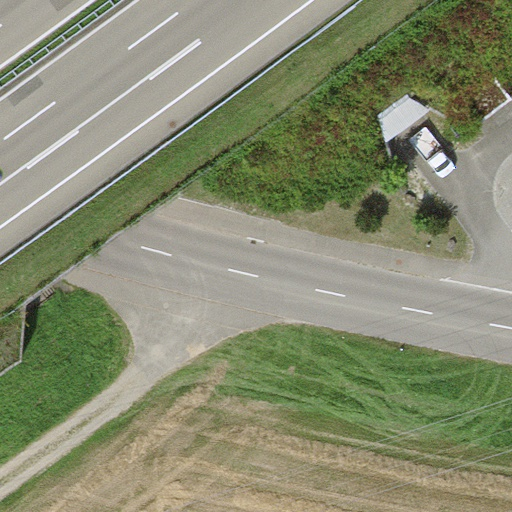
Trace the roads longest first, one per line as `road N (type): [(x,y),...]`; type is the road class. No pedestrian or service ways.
road 1 (unclassified): [(511,319),(126,235)]
road 2 (track): [(282,272),(0,485)]
road 3 (motorway): [(0,144),(199,0)]
road 4 (tertiary): [(126,235),(0,201)]
